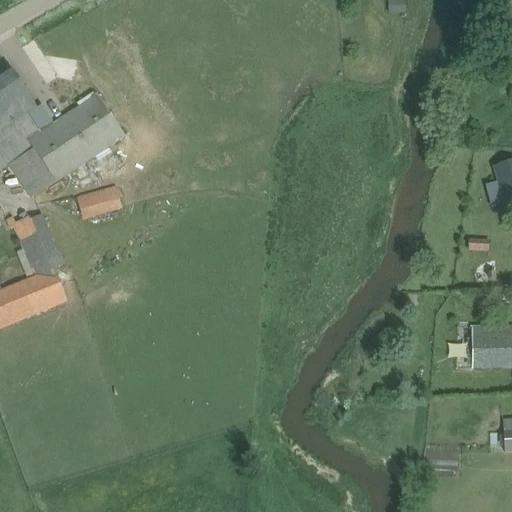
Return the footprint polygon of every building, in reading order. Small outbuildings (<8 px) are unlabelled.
[(388,0),(388,1),(388,15),(404,15),(404,0),(388,0)] [(38,111),(11,71),(0,78),(0,136),(18,124),(29,117),(38,111)] [(57,185),(125,138),(98,97),(41,135),(29,117),(18,124),(30,142),(29,143),(57,185)] [(511,164),(495,169),(505,207),(511,205),(511,164)] [(83,221),(187,192),(181,170),(77,199),(83,221)] [(0,331),(68,303),(56,271),(63,267),(43,216),(31,221),(29,219),(13,226),(33,278),(0,292),(0,331)] [(468,241),(468,252),(490,253),(490,242),(468,241)] [(472,372),(511,371),(511,327),(472,328),(472,372)]
